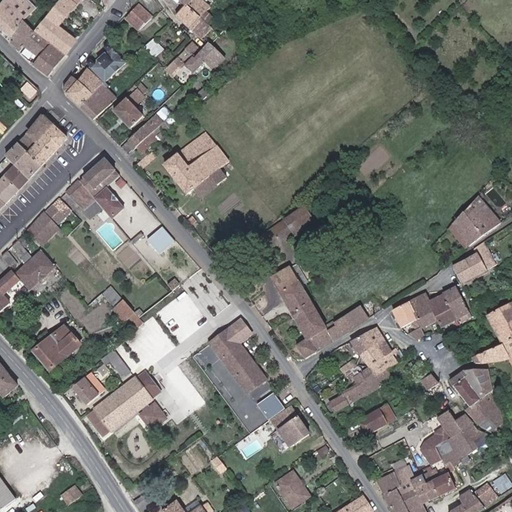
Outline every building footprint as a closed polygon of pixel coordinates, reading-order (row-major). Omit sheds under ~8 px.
[(17,36),(29,21),(42,6),(34,0),(10,0),(0,12),(0,22),(3,25),(4,25),(17,36)] [(85,0),(64,0),(40,30),(69,54),(80,40),(64,26),(85,0)] [(205,17),(211,10),(215,6),(207,0),(185,0),(190,4),(203,16),(205,17)] [(193,27),(203,16),(190,4),(179,15),(181,16),(193,27)] [(138,9),(127,22),(139,33),(151,21),(138,9)] [(219,17),(214,13),(211,10),(205,17),(203,16),(193,27),(205,37),(214,26),(212,25),(219,17)] [(30,42),(40,30),(29,21),(17,36),(20,38),(17,41),(25,48),(30,42)] [(39,63),(52,74),(69,54),(40,30),(30,42),(46,55),(39,63)] [(234,42),(225,34),(216,44),(214,42),(206,50),(196,41),(169,69),(176,76),(188,63),(200,75),(211,64),(219,71),(232,58),(225,52),(234,42)] [(92,69),(93,70),(111,88),(129,70),(127,67),(131,63),(111,43),(108,47),(112,51),(98,64),(94,60),(90,64),(94,67),(92,69)] [(82,81),(76,75),(69,84),(70,90),(100,121),(122,99),(111,88),(93,70),(82,81)] [(132,100),(118,112),(133,129),(147,117),(132,100)] [(157,135),(169,124),(162,115),(125,148),(133,156),(141,149),(146,155),(162,141),(157,135)] [(35,132),(23,144),(33,153),(58,127),(49,118),(35,132)] [(58,127),(33,153),(46,166),(72,139),(58,127)] [(233,162),(210,133),(169,165),(192,194),(199,188),(215,176),(221,184),(230,178),(223,169),(233,162)] [(23,144),(10,158),(20,167),(33,180),(46,166),(33,153),(23,144)] [(160,157),(157,153),(150,158),(144,163),(148,167),(160,157)] [(129,205),(113,188),(125,177),(110,161),(85,183),(107,208),(115,217),(129,205)] [(20,167),(10,177),(23,190),(33,180),(20,167)] [(0,175),(0,196),(9,205),(23,190),(10,177),(7,181),(0,175)] [(94,220),(107,208),(85,183),(83,180),(69,192),(94,220)] [(330,195),(322,202),(326,207),(334,201),(330,195)] [(471,249),(509,222),(485,195),(453,228),(471,249)] [(0,214),(9,205),(0,196),(0,214)] [(69,217),(76,211),(64,199),(58,205),(69,217)] [(58,205),(50,212),(62,224),(69,217),(58,205)] [(312,207),(265,239),(272,249),(300,230),(303,234),(322,221),(312,207)] [(49,212),(31,230),(47,247),(66,229),(62,224),(50,212),(49,212)] [(166,228),(151,241),(164,255),(178,242),(166,228)] [(147,235),(144,232),(134,241),(137,245),(147,235)] [(24,241),(18,247),(28,258),(34,253),(24,241)] [(500,267),(488,245),(477,251),(480,256),(457,269),(466,285),(500,267)] [(13,252),(7,256),(17,268),(22,264),(13,252)] [(25,280),(35,292),(62,269),(47,252),(39,260),(21,275),(25,280)] [(330,329),(295,269),(277,279),(312,340),(301,346),(309,359),(375,321),(367,308),(330,329)] [(7,296),(25,280),(21,275),(18,272),(0,286),(0,316),(15,304),(7,296)] [(449,328),(475,314),(461,288),(435,301),(444,318),(449,328)] [(419,338),(432,332),(429,325),(444,318),(435,301),(431,293),(400,309),(409,326),(418,322),(422,329),(414,334),(419,338)] [(130,323),(134,320),(140,327),(146,322),(128,300),(118,308),(130,323)] [(511,305),(491,318),(505,344),(476,359),(478,363),(492,365),(506,363),(511,360),(511,305)] [(232,329),(242,342),(245,339),(236,326),(232,329)] [(71,327),(39,353),(54,372),(86,346),(71,327)] [(358,341),(375,367),(398,353),(382,327),(358,341)] [(214,343),(254,395),(272,381),(253,356),(242,342),(232,329),(214,343)] [(380,376),(392,369),(406,360),(400,351),(398,353),(375,367),(380,376)] [(118,352),(111,357),(127,378),(134,373),(118,352)] [(0,387),(9,399),(25,387),(2,357),(0,354),(0,387)] [(375,367),(356,379),(360,385),(346,394),(347,395),(336,401),(343,412),(397,378),(392,369),(380,376),(375,367)] [(474,406),(494,392),(498,390),(495,370),(469,370),(454,381),(474,406)] [(152,381),(155,379),(150,372),(141,379),(140,378),(92,415),(109,437),(147,408),(150,412),(145,415),(156,430),(171,419),(160,404),(155,408),(152,404),(157,400),(156,399),(166,392),(159,383),(156,386),(152,381)] [(93,374),(75,389),(89,406),(106,391),(93,374)] [(442,386),(436,375),(424,382),(431,393),(442,386)] [(504,411),(494,392),(474,406),(470,410),(484,424),(498,434),(507,423),(504,411)] [(274,421),(290,409),(278,393),(263,405),(274,421)] [(392,404),(366,420),(375,436),(402,420),(392,404)] [(297,409),(278,423),(295,447),(314,433),(297,409)] [(481,430),(471,414),(462,420),(456,410),(443,418),(448,426),(455,438),(442,445),(441,450),(447,459),(451,465),(457,462),(459,465),(467,460),(466,458),(483,447),(496,438),(481,430)] [(455,438),(448,426),(437,432),(438,434),(429,440),(427,448),(437,466),(447,459),(441,450),(442,445),(455,438)] [(217,461),(222,468),(225,466),(220,458),(217,461)] [(0,511),(2,511),(22,497),(0,469),(0,511)] [(293,472),(276,485),(293,509),(310,497),(293,472)] [(511,480),(505,472),(493,482),(503,494),(511,486),(511,480)] [(382,481),(389,494),(403,487),(406,486),(399,473),(382,481)] [(453,474),(441,480),(447,494),(460,488),(453,474)] [(434,483),(430,475),(415,482),(426,504),(447,494),(441,480),(434,483)] [(429,511),(426,504),(415,482),(406,486),(403,487),(415,511),(429,511)] [(490,509),(502,500),(490,484),(477,494),(490,509)] [(73,505),(86,496),(78,485),(65,495),(73,505)] [(389,494),(399,511),(415,511),(403,487),(389,494)] [(477,494),(475,490),(463,499),(467,506),(454,511),(484,511),(490,509),(477,494)] [(149,494),(139,501),(145,509),(155,502),(149,494)] [(343,511),(375,511),(378,510),(368,495),(343,511)] [(216,511),(217,511),(211,503),(197,511),(185,511),(179,503),(165,511),(216,511)]
